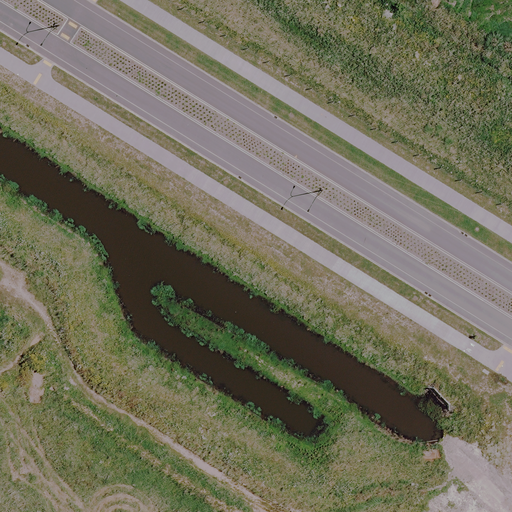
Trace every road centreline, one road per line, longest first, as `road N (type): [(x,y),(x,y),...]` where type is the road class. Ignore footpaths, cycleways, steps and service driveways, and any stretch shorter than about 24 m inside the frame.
road 1 (secondary): [(511,329),(0,13)]
road 2 (secondary): [(60,0),(511,279)]
road 3 (unknown): [(0,314),(97,511)]
